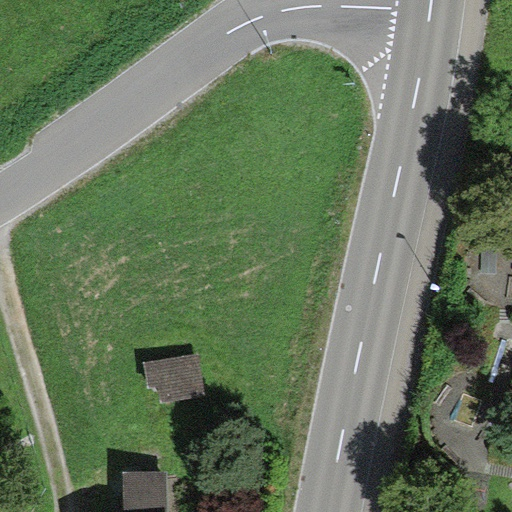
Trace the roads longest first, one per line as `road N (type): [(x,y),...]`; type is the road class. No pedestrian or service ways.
road 1 (secondary): [(430,13),(336,511)]
road 2 (unclassified): [(430,13),(280,7),(203,44),(0,197)]
